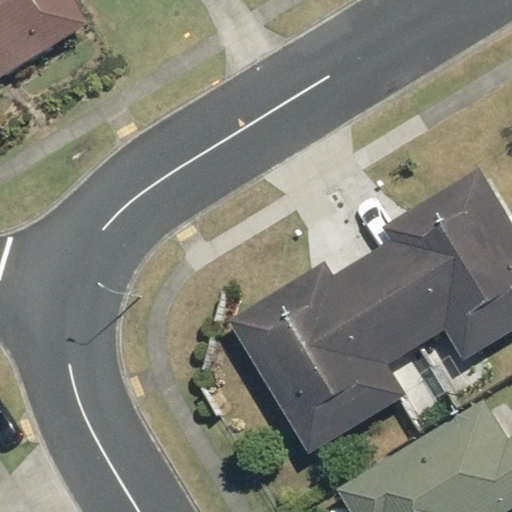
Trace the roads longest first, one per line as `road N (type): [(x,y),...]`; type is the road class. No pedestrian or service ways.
road 1 (residential): [(65,296),(114,218),(192,155),(451,0)]
road 2 (residential): [(141,511),(71,371),(65,296)]
